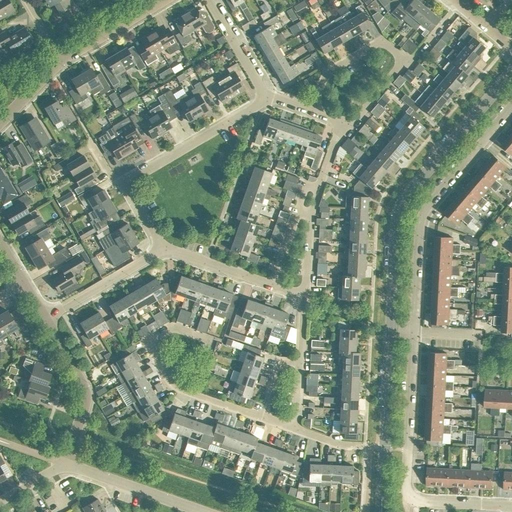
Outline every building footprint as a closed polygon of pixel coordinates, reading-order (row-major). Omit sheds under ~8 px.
[(0,0),(0,18),(13,11),(7,0),(0,0)] [(54,5),(59,14),(74,5),(71,0),(44,0),(47,4),(49,7),(53,5),(54,5)] [(224,0),(232,13),(237,10),(235,7),(239,5),(242,10),(246,8),(243,2),(241,0),(224,0)] [(377,0),(387,12),(388,11),(397,3),(398,3),(396,0),(377,0)] [(398,4),(397,3),(388,11),(400,21),(402,19),(407,23),(424,3),(420,0),(411,0),(407,6),(401,1),(398,4)] [(427,5),(424,3),(407,23),(415,30),(420,25),(430,13),(424,8),(427,5)] [(358,15),(352,18),(360,32),(370,26),(362,12),(361,12),(358,6),(354,8),(358,15)] [(189,11),(184,14),(194,30),(200,26),(204,33),(209,34),(213,31),(214,27),(207,16),(202,19),(196,8),(189,12),(189,11)] [(348,12),(339,17),(353,40),(356,38),(354,35),(360,32),(352,18),(348,12)] [(430,13),(420,25),(425,29),(420,35),(423,37),(428,32),(438,20),(430,13)] [(194,30),(184,14),(179,16),(180,18),(173,21),(180,32),(175,35),(181,46),(191,40),(187,34),(194,30)] [(254,36),(259,45),(271,38),(276,35),(270,26),(278,22),(275,16),(262,24),(265,29),(254,36)] [(339,17),(330,23),(342,43),(348,39),(350,42),(353,40),(339,17)] [(240,27),(243,32),(256,25),(253,19),(240,27)] [(293,25),(297,32),(304,29),(300,21),(293,25)] [(324,35),(332,48),(334,51),(337,49),(335,46),(342,43),(330,23),(321,28),(325,34),(324,35)] [(457,40),(459,41),(477,56),(484,48),(472,38),(476,33),(468,27),(457,40)] [(0,33),(0,49),(7,45),(12,53),(32,42),(24,28),(7,37),(4,31),(0,33)] [(160,28),(149,34),(160,51),(165,48),(169,55),(179,49),(167,28),(162,31),(160,28)] [(444,34),(451,40),(453,37),(446,31),(444,34)] [(332,48),(324,35),(318,38),(315,32),(311,34),(315,40),(323,54),(332,48)] [(160,51),(149,34),(139,40),(141,43),(135,47),(146,66),(157,59),(155,54),(160,51)] [(263,56),(277,48),(281,45),(277,39),(278,39),(276,35),(271,38),(259,45),(261,48),(259,49),(263,56)] [(222,37),(216,40),(219,46),(225,42),(222,37)] [(404,43),(400,48),(404,51),(411,44),(407,40),(404,43)] [(462,49),(457,54),(472,67),(480,58),(477,56),(459,41),(456,45),(462,49)] [(304,45),(308,52),(314,49),(310,42),(304,45)] [(125,48),(115,54),(125,71),(135,65),(138,71),(145,67),(135,52),(130,55),(125,48)] [(263,56),(269,66),(283,58),(277,48),(263,56)] [(445,58),(449,61),(463,73),(465,75),(472,67),(457,54),(452,50),(448,55),(445,58)] [(310,55),(317,68),(322,65),(315,52),(310,55)] [(426,56),(433,62),(436,59),(428,53),(426,56)] [(125,71),(115,54),(104,60),(109,67),(103,71),(112,86),(118,83),(115,77),(125,71)] [(275,71),(277,75),(289,68),(288,67),(293,65),(291,61),(286,64),(283,58),(269,66),(273,73),(275,71)] [(451,69),(447,74),(462,86),(464,84),(462,81),(467,76),(465,75),(463,73),(449,61),(446,64),(451,69)] [(229,74),(222,79),(232,96),(244,90),(237,78),(243,75),(236,63),(226,69),(229,74)] [(415,67),(421,72),(424,68),(418,64),(415,67)] [(289,68),(277,75),(282,84),(299,74),(293,65),(288,67),(289,68)] [(178,73),(183,88),(193,84),(191,78),(196,76),(193,67),(178,73)] [(80,74),(90,90),(93,95),(98,92),(101,96),(110,90),(100,73),(95,76),(91,68),(80,74)] [(90,90),(80,74),(70,80),(75,88),(68,92),(75,105),(87,98),(84,93),(90,90)] [(412,80),(404,74),(401,77),(409,84),(412,80)] [(437,74),(435,77),(452,92),(457,87),(460,89),(462,86),(447,74),(443,79),(437,74)] [(232,96),(222,79),(215,83),(211,77),(201,83),(208,95),(215,91),(221,103),(232,96)] [(438,85),(433,90),(448,103),(450,100),(448,98),(452,92),(435,77),(432,81),(438,85)] [(302,82),(304,86),(311,82),(308,78),(302,82)] [(193,96),(188,99),(198,117),(208,111),(199,96),(205,93),(199,82),(193,86),(194,89),(190,91),(193,96)] [(428,85),(421,94),(438,109),(443,103),(446,105),(448,103),(433,90),(428,85)] [(198,117),(188,99),(185,94),(175,100),(170,90),(163,94),(174,111),(180,107),(188,122),(198,117)] [(114,92),(108,96),(111,102),(117,98),(114,92)] [(128,101),(123,93),(119,95),(124,104),(128,101)] [(400,99),(412,110),(415,112),(419,107),(431,117),(438,109),(421,94),(414,102),(404,94),(400,99)] [(148,111),(151,116),(162,133),(171,128),(163,113),(170,108),(162,95),(157,98),(160,104),(148,111)] [(377,103),(382,106),(387,100),(383,97),(377,103)] [(44,108),(54,124),(61,120),(65,125),(74,120),(65,105),(60,108),(57,101),(44,108)] [(374,107),(381,113),(385,110),(377,104),(374,107)] [(410,117),(402,126),(416,137),(424,128),(418,123),(422,119),(415,112),(412,110),(408,115),(410,117)] [(128,117),(136,129),(141,126),(134,113),(128,117)] [(162,133),(151,116),(142,122),(152,139),(162,133)] [(127,118),(112,127),(127,154),(137,148),(131,137),(136,134),(127,118)] [(272,141),(274,136),(274,135),(278,122),(268,119),(264,132),(258,130),(253,143),(259,145),(262,137),(272,141)] [(365,123),(374,131),(378,126),(368,119),(365,123)] [(21,129),(34,150),(48,141),(36,121),(21,129)] [(274,135),(274,136),(285,139),(290,124),(282,121),(282,124),(278,122),(274,135)] [(285,139),(295,143),(301,128),(290,124),(285,139)] [(357,132),(368,141),(373,135),(362,126),(357,132)] [(395,128),(391,131),(408,145),(413,139),(414,140),(416,137),(402,126),(398,131),(395,128)] [(127,154),(112,127),(112,128),(105,132),(106,133),(97,138),(100,144),(99,145),(104,153),(110,149),(117,160),(127,154)] [(304,152),(311,134),(307,133),(308,130),(301,128),(295,143),(301,145),(300,150),(304,152)] [(392,138),(388,143),(402,155),(404,152),(403,151),(408,145),(391,131),(390,130),(387,134),(392,138)] [(322,152),(316,150),(321,137),(311,134),(304,152),(303,156),(313,159),(310,168),(316,170),(322,152)] [(363,144),(354,136),(350,140),(359,148),(363,144)] [(511,141),(508,138),(501,146),(511,155),(511,141)] [(50,146),(57,158),(63,155),(56,142),(50,146)] [(12,165),(22,159),(25,164),(31,161),(20,144),(15,147),(13,143),(2,149),(12,165)] [(388,143),(380,152),(393,162),(398,157),(399,158),(402,155),(388,143)] [(352,149),(348,154),(353,158),(357,153),(352,149)] [(380,152),(373,160),(387,172),(389,169),(388,168),(393,162),(380,152)] [(511,171),(493,155),(486,164),(499,175),(503,171),(510,176),(511,172),(511,171)] [(66,166),(72,176),(89,167),(82,156),(73,161),(70,156),(52,166),(56,172),(66,166)] [(373,160),(366,169),(378,180),(383,174),(384,175),(387,172),(373,160)] [(275,168),(282,170),(284,163),(278,161),(275,168)] [(486,164),(479,172),(499,189),(501,185),(495,180),(499,175),(486,164)] [(373,186),(378,180),(366,169),(361,165),(353,174),(359,179),(353,187),(369,193),(374,187),(373,186)] [(89,167),(72,176),(78,187),(73,190),(76,195),(88,188),(85,183),(95,177),(89,167)] [(254,167),(250,177),(268,184),(271,173),(254,167)] [(0,198),(3,203),(16,195),(5,177),(4,177),(0,170),(0,198)] [(479,172),(472,180),(485,192),(489,187),(496,192),(499,189),(479,172)] [(285,180),(297,184),(299,178),(287,174),(285,180)] [(243,187),(269,196),(273,197),(275,192),(266,189),(268,184),(250,177),(248,184),(244,183),(243,187)] [(25,180),(17,185),(22,193),(30,188),(25,180)] [(472,180),(465,189),(488,208),(491,204),(488,202),(481,197),(485,192),(472,180)] [(245,191),(243,198),(261,204),(262,199),(268,200),(269,196),(243,187),(242,190),(245,191)] [(345,208),(350,208),(366,209),(367,202),(369,202),(369,193),(353,187),(352,196),(345,196),(345,208)] [(465,189),(458,197),(471,208),(475,204),(485,211),(488,208),(465,189)] [(89,203),(93,210),(109,201),(103,190),(92,197),(88,190),(77,197),(83,207),(89,203)] [(4,213),(11,224),(28,214),(24,207),(30,203),(25,194),(13,201),(16,206),(4,213)] [(56,200),(60,207),(68,202),(64,195),(56,200)] [(458,197),(451,205),(471,222),(474,218),(467,213),(471,208),(458,197)] [(237,203),(236,207),(257,214),(261,204),(243,198),(240,204),(237,203)] [(109,201),(93,210),(87,214),(93,224),(91,226),(93,228),(95,232),(96,232),(106,226),(108,225),(104,218),(115,212),(109,201)] [(471,222),(451,205),(444,214),(457,225),(461,220),(468,225),(471,222)] [(235,218),(240,220),(253,224),(257,214),(236,207),(235,211),(238,212),(235,218)] [(350,208),(349,220),(368,221),(368,217),(366,217),(366,209),(350,208)] [(28,214),(11,224),(17,235),(29,228),(32,232),(44,226),(38,217),(32,220),(28,214)] [(235,225),(233,229),(254,236),(258,226),(253,224),(240,220),(238,226),(235,225)] [(345,226),(345,231),(365,232),(366,224),(367,224),(368,221),(349,220),(349,226),(345,226)] [(95,235),(104,250),(132,234),(127,224),(112,232),(109,227),(108,228),(97,234),(95,235)] [(106,226),(96,232),(97,234),(108,228),(106,226)] [(25,248),(31,258),(46,249),(42,243),(51,238),(45,229),(33,236),(35,241),(25,248)] [(235,234),(233,240),(251,246),(254,236),(233,229),(232,233),(235,234)] [(324,230),(318,229),(318,238),(331,239),(331,230),(324,230)] [(349,236),(348,242),(366,243),(367,240),(365,238),(365,232),(345,231),(344,236),(349,236)] [(132,234),(104,250),(113,267),(127,259),(123,252),(138,243),(132,234)] [(463,243),(476,247),(478,240),(465,235),(463,243)] [(435,237),(435,248),(460,249),(460,245),(452,244),(453,238),(435,237)] [(255,264),(257,258),(258,256),(248,253),(251,246),(233,240),(229,251),(247,257),(245,260),(255,264)] [(344,248),(344,254),(364,255),(365,247),(366,247),(366,243),(348,242),(348,249),(344,248)] [(68,249),(71,256),(77,252),(78,254),(84,251),(80,244),(77,246),(76,244),(68,249)] [(46,249),(31,258),(37,269),(48,263),(51,268),(69,257),(64,248),(50,256),(46,249)] [(435,248),(434,259),(452,260),(452,254),(460,254),(460,249),(435,248)] [(84,251),(80,253),(85,263),(89,260),(84,251)] [(348,259),(347,265),(365,266),(366,262),(364,262),(364,255),(344,254),(344,259),(348,259)] [(60,268),(63,273),(51,280),(58,293),(62,290),(65,295),(80,287),(77,281),(75,282),(71,274),(84,266),(79,257),(60,268)] [(255,264),(267,268),(269,262),(257,258),(255,264)] [(434,259),(433,270),(459,271),(459,266),(451,266),(452,260),(434,259)] [(343,271),(343,276),(347,276),(347,277),(358,277),(358,278),(363,278),(363,270),(365,270),(365,266),(347,265),(347,271),(343,271)] [(496,273),(496,278),(511,278),(511,267),(504,267),(504,274),(496,273)] [(433,270),(433,281),(450,281),(451,275),(459,276),(459,271),(433,270)] [(174,283),(168,283),(170,298),(175,297),(176,295),(184,298),(190,280),(180,276),(177,284),(174,283)] [(338,287),(338,288),(358,289),(358,278),(358,277),(347,277),(347,276),(343,276),(337,276),(337,282),(342,282),(341,287),(338,287)] [(503,283),(503,289),(511,289),(511,278),(496,278),(495,282),(503,283)] [(155,279),(146,284),(155,301),(158,305),(163,302),(170,301),(170,298),(168,283),(163,284),(159,286),(155,279)] [(197,282),(190,280),(184,298),(194,301),(202,280),(198,279),(197,282)] [(205,282),(202,280),(194,301),(193,305),(197,307),(199,303),(204,305),(211,287),(204,285),(205,282)] [(433,281),(432,291),(458,293),(458,288),(450,288),(450,281),(433,281)] [(138,285),(135,287),(146,306),(155,301),(146,284),(140,288),(138,285)] [(217,289),(211,287),(204,305),(215,308),(221,291),(222,288),(218,286),(217,289)] [(133,292),(127,295),(137,312),(141,309),(144,314),(149,311),(146,306),(135,287),(131,289),(133,292)] [(338,306),(351,306),(351,300),(357,301),(358,289),(338,288),(337,299),(338,299),(338,306)] [(495,295),(494,299),(511,300),(511,289),(503,289),(503,295),(495,295)] [(231,294),(221,291),(215,308),(225,312),(223,317),(229,319),(233,307),(227,305),(231,294)] [(432,291),(432,302),(449,303),(450,297),(458,297),(458,293),(432,291)] [(116,298),(118,301),(127,317),(130,322),(135,319),(132,314),(137,312),(127,295),(121,299),(119,296),(116,298)] [(502,304),(502,311),(511,311),(511,300),(494,299),(494,304),(502,304)] [(246,319),(251,321),(257,303),(246,300),(243,311),(237,309),(231,326),(237,328),(238,324),(243,326),(246,319)] [(114,316),(109,319),(116,330),(121,327),(118,323),(127,317),(118,301),(108,306),(114,316)] [(255,328),(259,330),(268,304),(265,302),(263,306),(257,303),(251,321),(256,323),(255,328)] [(432,302),(431,313),(457,314),(457,310),(449,309),(449,303),(432,302)] [(266,326),(271,328),(277,311),(271,308),(272,305),(268,304),(259,330),(264,331),(266,326)] [(178,322),(186,325),(190,313),(182,310),(178,322)] [(7,311),(0,314),(0,324),(6,335),(13,331),(16,337),(28,331),(21,319),(14,323),(7,311)] [(285,341),(290,327),(284,325),(288,314),(277,311),(271,328),(269,335),(274,337),(285,341)] [(494,316),(493,321),(511,321),(511,311),(502,311),(502,317),(494,316)] [(98,312),(89,318),(98,334),(108,329),(111,335),(117,332),(116,330),(109,319),(104,322),(98,312)] [(160,312),(152,316),(159,327),(166,323),(160,312)] [(457,314),(431,313),(431,324),(448,325),(449,318),(457,319),(457,314)] [(98,334),(89,318),(79,324),(85,334),(80,337),(86,348),(91,344),(89,340),(98,334)] [(196,331),(205,334),(209,322),(200,318),(196,331)] [(339,329),(339,341),(357,342),(357,338),(355,338),(356,330),(350,330),(350,325),(337,320),(337,329),(339,329)] [(511,321),(493,321),(493,326),(501,326),(501,332),(511,332),(511,321)] [(232,341),(226,339),(224,345),(231,347),(232,341)] [(27,343),(30,348),(36,344),(33,340),(27,343)] [(310,347),(323,348),(323,341),(311,340),(310,347)] [(338,353),(339,353),(343,353),(354,353),(355,346),(356,346),(357,342),(339,341),(338,353)] [(237,360),(243,362),(259,368),(263,358),(258,356),(260,350),(243,344),(237,360)] [(0,364),(3,370),(18,357),(15,351),(0,360),(0,364)] [(115,375),(135,363),(140,360),(135,351),(130,354),(126,356),(123,351),(112,357),(109,358),(112,364),(110,365),(115,375)] [(342,358),(342,364),(360,365),(360,361),(359,361),(359,353),(354,353),(343,353),(339,353),(338,358),(342,358)] [(429,353),(429,364),(454,365),(454,360),(446,360),(447,354),(429,353)] [(30,373),(28,380),(48,387),(49,387),(46,386),(50,375),(42,372),(44,365),(25,359),(22,366),(30,373)] [(243,362),(239,373),(255,378),(259,368),(243,362)] [(120,384),(121,384),(141,372),(135,363),(115,375),(121,384),(120,384)] [(342,364),(341,375),(358,376),(358,369),(360,369),(360,365),(342,364)] [(429,364),(428,374),(446,375),(446,369),(454,370),(454,365),(429,364)] [(126,394),(146,382),(143,377),(152,372),(149,367),(141,372),(121,384),(126,394)] [(239,373),(236,383),(252,388),(255,378),(239,373)] [(428,374),(428,385),(453,387),(453,382),(445,382),(446,375),(428,374)] [(341,375),(341,387),(359,388),(359,384),(358,384),(358,376),(341,375)] [(48,387),(28,380),(28,381),(30,381),(27,389),(26,389),(20,389),(17,397),(36,404),(38,397),(44,399),(48,387)] [(252,388),(236,383),(231,381),(225,397),(242,403),(244,397),(248,399),(252,388)] [(126,394),(131,403),(152,391),(146,382),(126,394)] [(428,385),(427,396),(445,397),(445,391),(453,391),(453,387),(428,385)] [(341,387),(340,398),(357,399),(357,391),(359,392),(359,388),(341,387)] [(490,416),(495,416),(496,390),(485,390),(484,407),(491,407),(490,416)] [(500,408),(506,408),(507,391),(496,390),(495,416),(499,416),(500,408)] [(131,403),(137,412),(157,400),(152,391),(131,403)] [(427,396),(426,407),(452,408),(452,404),(444,403),(445,397),(427,396)] [(340,404),(340,410),(358,411),(358,407),(356,407),(357,399),(340,398),(340,399),(334,398),(333,404),(340,404)] [(137,412),(137,413),(138,412),(143,421),(144,421),(145,423),(148,425),(151,424),(162,417),(159,412),(163,410),(157,400),(137,412)] [(114,410),(110,404),(103,409),(106,415),(114,410)] [(426,407),(426,418),(443,419),(444,412),(452,413),(452,408),(426,407)] [(179,432),(184,417),(186,412),(177,409),(173,414),(172,418),(166,416),(161,431),(167,433),(168,429),(177,433),(178,431),(179,432)] [(340,410),(339,421),(356,422),(356,414),(358,414),(358,411),(340,410)] [(109,422),(112,427),(120,423),(117,417),(109,422)] [(186,441),(187,442),(194,421),(184,417),(179,432),(189,435),(186,441)] [(426,418),(425,428),(451,430),(451,425),(443,425),(443,419),(426,418)] [(187,442),(197,445),(204,425),(194,421),(187,442)] [(356,422),(339,421),(339,433),(344,433),(344,439),(356,440),(357,430),(355,429),(356,422)] [(209,443),(219,446),(226,427),(216,424),(214,428),(211,438),(209,443)] [(207,449),(209,443),(211,438),(214,428),(204,425),(197,445),(207,449)] [(230,450),(236,431),(226,427),(219,446),(220,446),(217,455),(227,458),(230,450)] [(450,444),(451,434),(451,430),(425,428),(425,440),(442,440),(442,443),(450,444)] [(240,453),(241,449),(246,434),(236,431),(230,450),(240,453)] [(241,449),(251,452),(252,452),(255,443),(257,438),(252,436),(246,434),(241,449)] [(249,458),(260,462),(265,446),(255,443),(252,452),(251,452),(249,458)] [(172,447),(165,444),(162,452),(170,455),(172,447)] [(260,462),(270,466),(275,450),(265,446),(260,462)] [(270,466),(280,469),(286,453),(275,450),(270,466)] [(286,453),(280,469),(281,470),(280,471),(296,476),(300,463),(295,461),(296,457),(286,453)] [(199,466),(202,460),(194,458),(192,464),(199,466)] [(319,482),(319,465),(320,459),(309,458),(308,469),(302,469),(302,481),(310,481),(310,485),(317,485),(318,482),(319,482)] [(201,466),(211,470),(213,464),(203,461),(201,466)] [(330,465),(319,465),(319,482),(319,485),(329,485),(329,482),(330,465)] [(341,466),(330,465),(329,482),(340,483),(341,466)] [(352,467),(341,466),(340,483),(341,483),(341,484),(357,485),(358,471),(352,471),(352,467)] [(426,486),(437,486),(438,469),(427,468),(426,486)] [(437,486),(448,487),(449,469),(438,469),(437,486)] [(448,487),(459,487),(459,470),(449,469),(448,487)] [(459,487),(469,488),(470,470),(459,470),(459,487)] [(469,488),(480,489),(481,471),(470,470),(469,488)] [(481,471),(480,489),(491,489),(492,481),(498,482),(498,472),(481,471)] [(503,490),(511,490),(511,472),(504,472),(503,490)] [(290,487),(287,495),(293,497),(296,489),(290,487)] [(82,508),(84,511),(97,511),(103,509),(97,499),(82,508)] [(339,511),(339,504),(330,503),(329,511),(339,511)]
